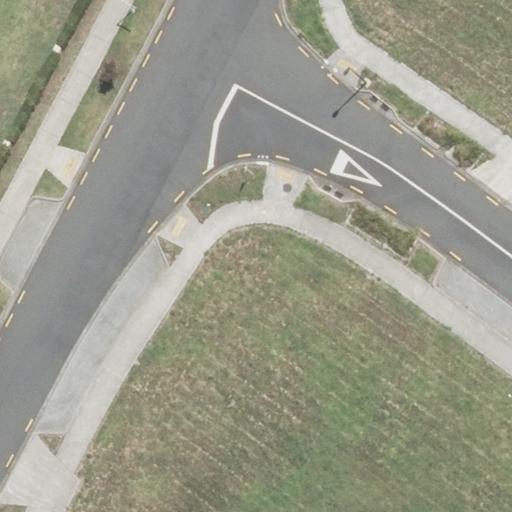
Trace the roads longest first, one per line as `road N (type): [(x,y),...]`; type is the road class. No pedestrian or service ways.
road 1 (residential): [(0,421),(207,37)]
road 2 (residential): [(511,260),(207,37)]
